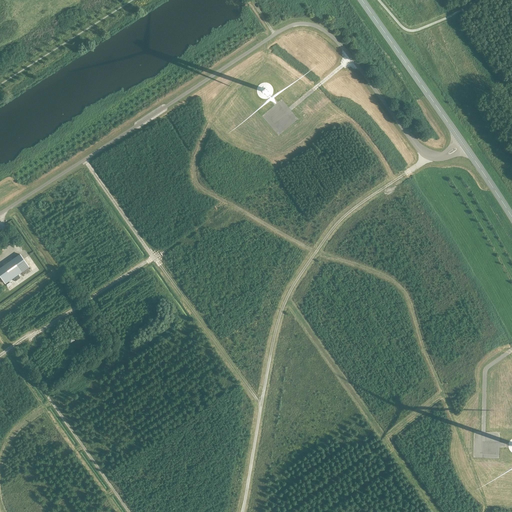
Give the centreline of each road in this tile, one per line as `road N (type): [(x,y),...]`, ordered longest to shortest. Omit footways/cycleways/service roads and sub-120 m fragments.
road 1 (track): [(426,157),(340,218),(289,297),(242,511)]
road 2 (tertiary): [(511,219),(361,0)]
road 3 (track): [(128,511),(13,349),(3,353)]
